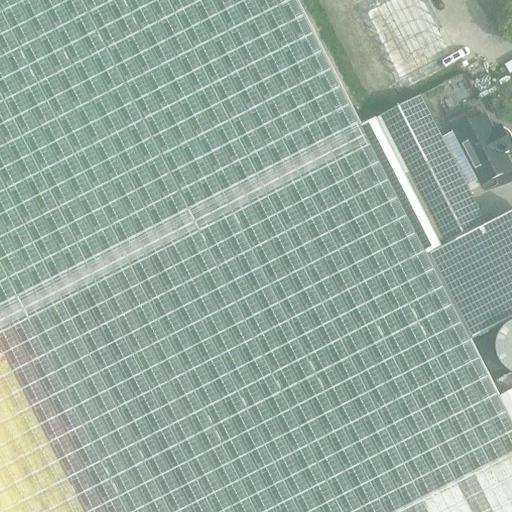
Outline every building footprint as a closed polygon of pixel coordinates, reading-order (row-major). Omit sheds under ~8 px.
[(0,0),(0,313),(363,130),(362,128),(353,112),(294,0),(0,0)] [(390,0),(365,13),(400,81),(464,48),(439,0),(390,0)] [(420,102),(363,130),(428,257),(471,341),(511,320),(511,213),(485,227),(465,189),(440,140),(420,102)] [(440,140),(465,189),(478,182),(481,187),(511,170),(511,167),(506,156),(511,152),(511,148),(511,149),(511,146),(511,138),(507,132),(503,130),(501,125),(493,129),(486,114),(470,121),(468,117),(464,114),(459,113),(454,117),(451,122),(455,130),(440,140)] [(363,130),(0,313),(0,511),(511,511),(511,392),(499,399),(471,341),(428,257),(363,130)]
